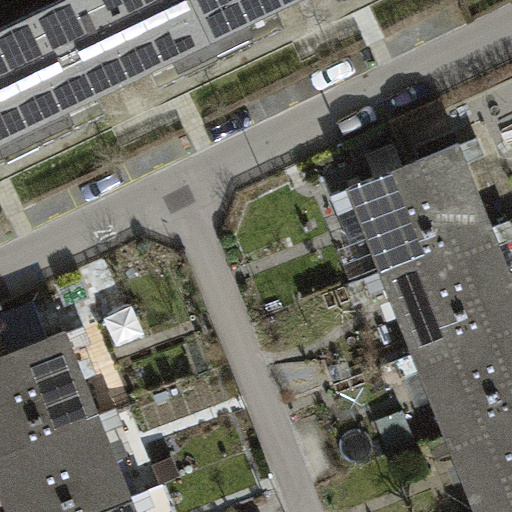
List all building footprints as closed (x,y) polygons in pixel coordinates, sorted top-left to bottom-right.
[(0,51),(31,115),(211,29),(196,0),(58,0),(0,28),(0,51)] [(271,0),(196,0),(211,29),(271,0)] [(0,130),(31,115),(0,51),(0,130)] [(405,164),(439,249),(493,228),(459,143),(405,164)] [(374,177),(404,165),(396,145),(372,155),(375,162),(369,165),(374,177)] [(350,186),(384,270),(439,249),(405,164),(404,165),(374,177),(350,186)] [(511,275),(493,228),(439,249),(471,331),(511,314),(511,275)] [(384,270),(416,352),(471,331),(439,249),(384,270)] [(511,314),(471,331),(504,413),(511,409),(511,314)] [(12,352),(45,435),(99,414),(66,330),(12,352)] [(416,352),(449,434),(504,413),(471,331),(416,352)] [(0,356),(0,453),(45,435),(12,352),(0,356)] [(449,434),(479,511),(490,511),(511,503),(511,433),(504,413),(449,434)] [(99,414),(45,435),(75,511),(92,511),(132,497),(99,414)] [(0,453),(0,481),(12,511),(75,511),(45,435),(0,453)] [(175,456),(154,464),(163,487),(184,479),(175,456)] [(137,511),(132,497),(92,511),(137,511)] [(511,511),(511,503),(490,511),(511,511)]
